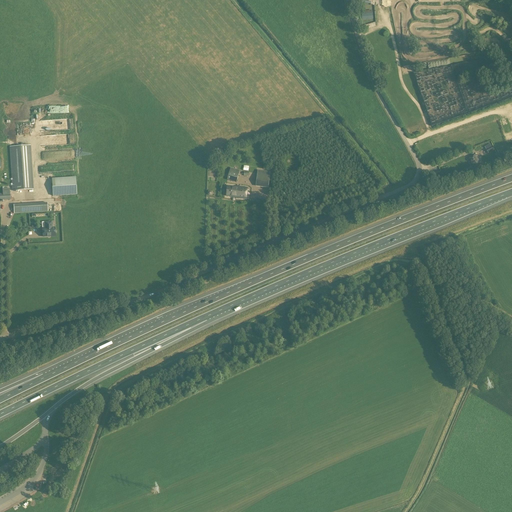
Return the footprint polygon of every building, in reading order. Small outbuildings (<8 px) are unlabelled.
[(487,68),(486,59),(478,60),(478,56),(468,57),(468,62),(457,63),(458,71),(487,68)] [(428,62),(429,67),(451,65),(450,59),(428,62)] [(12,188),(12,191),(33,189),(31,145),(10,147),(12,188)] [(474,168),(482,164),(476,155),(468,159),(474,168)] [(227,180),(236,183),(240,171),(231,168),(227,180)] [(270,172),(258,170),(256,186),(268,188),(270,176),(270,172)] [(76,177),(52,179),(53,196),(59,196),(77,195),(76,177)] [(247,188),(237,187),(228,186),(227,196),(236,197),(235,198),(246,199),(247,188)] [(0,200),(10,200),(9,188),(2,188),(2,194),(0,193),(0,200)] [(47,203),(13,205),(14,213),(48,211),(47,203)] [(42,228),(42,237),(56,236),(55,227),(52,227),(52,221),(44,222),(45,228),(42,228)] [(43,478),(34,486),(41,494),(50,485),(43,478)]
